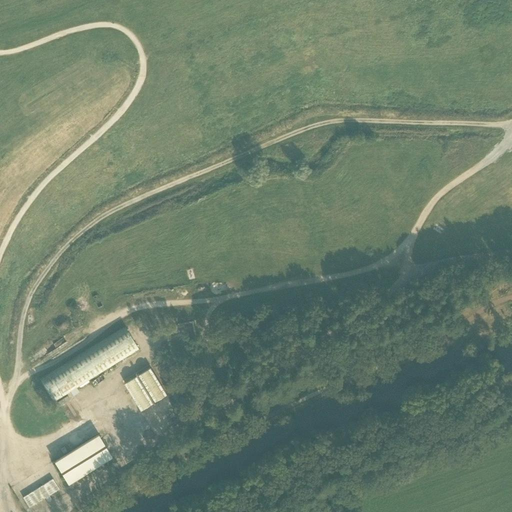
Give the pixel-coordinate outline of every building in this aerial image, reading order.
[(124,327),(40,379),(53,401),(69,391),(72,396),(77,392),(75,388),(78,386),(80,390),(101,378),(98,374),(138,349),(124,327)] [(167,395),(151,368),(138,375),(155,402),(167,395)] [(137,376),(125,383),(141,411),(153,404),(137,376)] [(34,410),(20,419),(25,427),(39,418),(34,410)] [(67,484),(111,457),(98,435),(54,462),(67,484)] [(29,508),(59,489),(52,479),(23,498),(29,508)]
